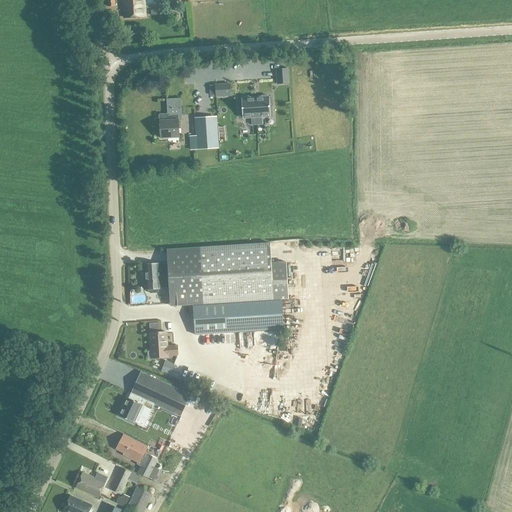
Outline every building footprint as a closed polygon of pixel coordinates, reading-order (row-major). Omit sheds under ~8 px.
[(144,0),(123,0),(124,18),(146,17),(144,0)] [(277,84),(290,83),(289,69),(276,70),(277,84)] [(231,85),(217,86),(217,98),(232,97),(231,85)] [(256,98),(257,118),(272,117),(270,97),(256,98)] [(257,118),(256,98),(241,99),(243,119),(257,118)] [(182,121),(181,99),(167,99),(168,115),(160,116),(159,116),(160,122),(161,138),(180,137),(179,121),(182,121)] [(198,149),(218,147),(216,118),(196,119),(197,137),(198,149)] [(169,250),(170,264),(146,265),(147,283),(146,284),(146,288),(148,289),(148,290),(149,290),(149,293),(151,294),(158,294),(159,292),(159,290),(176,289),(177,306),(193,305),(195,335),(283,329),(281,299),(289,299),(287,264),(273,265),(272,245),(169,250)] [(131,294),(131,301),(147,301),(146,293),(131,294)] [(76,333),(77,327),(63,325),(62,331),(76,333)] [(150,334),(151,344),(152,344),(152,350),(151,350),(151,351),(149,351),(148,353),(148,358),(150,360),(152,359),(152,361),(169,360),(169,356),(178,355),(178,346),(168,346),(167,333),(150,334)] [(170,375),(174,364),(165,360),(162,371),(170,375)] [(269,379),(271,372),(260,369),(258,376),(269,379)] [(142,405),(145,407),(152,410),(154,405),(181,417),(192,395),(141,372),(129,399),(142,405)] [(142,405),(129,399),(128,398),(120,416),(141,426),(145,417),(141,415),(145,407),(142,405)] [(141,462),(148,448),(126,438),(119,452),(141,462)] [(156,483),(160,475),(174,450),(155,440),(138,473),(156,483)] [(137,475),(121,468),(110,490),(121,495),(128,482),(132,485),(137,475)] [(96,478),(83,473),(76,489),(99,499),(108,478),(98,474),(96,478)] [(144,511),(153,494),(137,487),(125,511),(144,511)] [(89,511),(92,506),(70,496),(63,511),(89,511)] [(106,503),(102,511),(119,511),(121,510),(106,503)]
